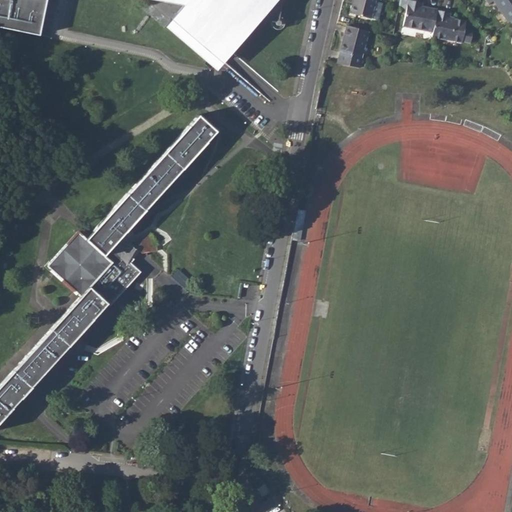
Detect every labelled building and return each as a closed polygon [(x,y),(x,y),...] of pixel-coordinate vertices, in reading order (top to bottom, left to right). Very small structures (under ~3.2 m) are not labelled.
[(0,0),(0,26),(39,35),(45,0),(0,0)] [(157,0),(183,5),(163,27),(215,70),(259,19),(274,0),(157,0)] [(280,0),(274,0),(259,19),(270,21),(271,19),(272,18),(275,16),(278,15),(280,0)] [(354,0),(353,4),(352,4),(350,13),(370,18),(375,0),(354,0)] [(402,26),(431,32),(432,32),(437,9),(429,7),(429,8),(421,7),(421,6),(422,2),(412,0),(407,0),(406,6),(402,26)] [(511,19),(511,0),(486,0),(489,3),(493,0),(508,22),(510,21),(511,19)] [(431,36),(461,42),(461,41),(470,43),(473,30),(464,29),(466,21),(449,17),(450,12),(437,9),(432,32),(431,36)] [(272,27),(276,29),(277,29),(282,27),(284,23),(283,18),(278,15),(275,16),(272,18),(271,19),(270,21),(272,27)] [(346,25),(336,64),(359,68),(363,67),(365,57),(361,56),(368,31),(346,25)] [(140,271),(111,246),(123,233),(215,131),(198,115),(93,230),(100,237),(92,245),(77,231),(47,265),(81,296),(0,383),(0,419),(106,303),(109,306),(140,271)] [(347,320),(349,305),(335,304),(333,319),(347,320)] [(368,324),(367,339),(381,340),(383,325),(368,324)] [(326,440),(328,425),(314,424),(312,439),(326,440)] [(347,465),(363,468),(365,454),(350,451),(347,465)] [(257,488),(262,496),(269,491),(265,483),(264,484),(257,488)]
